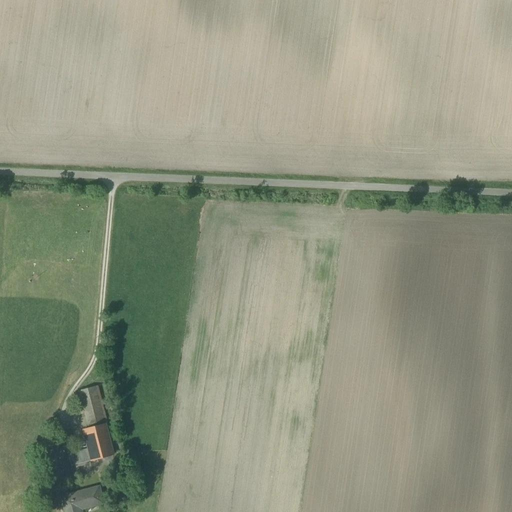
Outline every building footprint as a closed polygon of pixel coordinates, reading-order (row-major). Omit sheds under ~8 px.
[(96,386),(80,390),(90,428),(105,424),(96,386)] [(12,408),(4,410),(6,418),(14,417),(12,408)] [(90,428),(84,429),(89,448),(92,460),(92,461),(113,455),(105,424),(90,428)] [(89,448),(68,454),(71,466),(92,460),(89,448)] [(99,487),(61,497),(65,511),(81,511),(81,508),(103,503),(99,487)]
